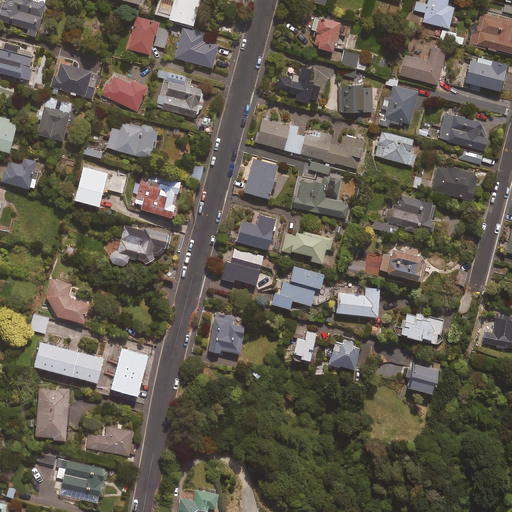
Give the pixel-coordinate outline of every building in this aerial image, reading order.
[(0,0),(0,18),(29,26),(27,32),(36,34),(44,7),(46,6),(50,3),(50,0),(0,0)] [(199,0),(173,0),(169,17),(194,24),(199,0)] [(446,0),(426,0),(426,3),(415,0),(413,9),(424,12),(422,21),(447,27),(452,6),(445,4),(446,0)] [(511,5),(505,4),(503,11),(511,13),(511,5)] [(511,33),(511,20),(479,13),(475,29),(472,28),(469,42),(511,52),(511,35),(511,33)] [(159,21),(136,15),(128,47),(150,53),(152,44),(164,47),(169,30),(158,27),(159,21)] [(317,16),(311,42),(315,43),(315,46),(329,50),(337,21),(317,16)] [(206,32),(183,26),(175,56),(213,66),(219,43),(204,39),(206,32)] [(461,44),(463,38),(455,36),(456,33),(442,29),(439,39),(461,44)] [(3,49),(0,47),(0,78),(0,79),(3,71),(29,79),(33,67),(29,66),(34,50),(5,41),(3,49)] [(445,50),(431,46),(427,60),(403,54),(398,74),(436,84),(445,50)] [(368,55),(343,48),(339,63),(364,70),(368,55)] [(498,90),(505,63),(476,56),(476,59),(468,57),(461,87),(478,91),(480,85),(498,90)] [(70,90),(70,92),(76,93),(77,92),(85,94),(92,69),(60,60),(56,75),(54,74),(51,85),(70,90)] [(310,68),(299,66),(296,80),(279,76),(275,89),(294,93),(293,98),(306,101),(306,98),(315,100),(320,82),(307,79),(310,68)] [(203,92),(204,87),(190,83),(192,76),(160,68),(158,77),(164,79),(157,107),(197,116),(198,112),(201,107),(203,102),(203,92)] [(130,81),(114,73),(110,82),(107,81),(102,94),(137,110),(149,84),(132,76),(130,81)] [(0,101),(6,102),(9,95),(12,96),(15,89),(0,82),(0,101)] [(371,85),(338,85),(338,111),(371,111),(371,85)] [(416,91),(392,85),(388,100),(383,99),(377,123),(387,126),(389,121),(399,124),(400,121),(408,123),(416,91)] [(72,102),(47,96),(38,132),(63,138),(72,102)] [(482,149),(485,137),(476,120),(444,112),(438,138),(482,149)] [(299,153),(303,133),(296,132),(298,127),(269,120),(270,115),(262,113),(255,142),(299,153)] [(212,116),(203,114),(201,123),(210,125),(212,116)] [(0,147),(10,150),(17,122),(10,121),(10,118),(0,115),(0,147)] [(107,146),(150,157),(154,140),(156,141),(159,129),(122,120),(120,129),(112,127),(107,146)] [(429,130),(420,127),(417,135),(427,137),(429,130)] [(411,139),(379,130),(377,141),(375,141),(372,154),(411,165),(414,152),(408,151),(411,139)] [(303,133),(299,153),(324,159),(329,142),(331,134),(320,131),(319,137),(303,133)] [(329,142),(324,159),(356,167),(363,140),(344,135),(342,145),(329,142)] [(102,151),(86,147),(84,154),(101,157),(102,151)] [(481,155),(462,150),(460,159),(479,163),(481,155)] [(36,160),(24,157),(22,164),(9,161),(0,177),(0,179),(34,187),(36,177),(32,176),(36,160)] [(276,164),(252,157),(242,191),(267,198),(276,164)] [(330,166),(309,160),(307,168),(327,174),(330,166)] [(205,166),(194,163),(188,182),(199,185),(205,166)] [(475,178),(471,170),(455,166),(454,169),(436,165),(430,189),(469,199),(475,178)] [(108,173),(83,166),(75,197),(99,204),(108,173)] [(141,208),(172,215),(173,213),(176,214),(178,206),(175,205),(180,180),(142,172),(138,189),(135,188),(132,201),(142,204),(141,208)] [(323,182),(299,177),(293,207),(345,217),(347,203),(324,198),(325,193),(337,196),(340,180),(324,177),(323,182)] [(394,222),(394,224),(403,226),(403,228),(430,234),(433,221),(431,220),(434,204),(431,203),(431,201),(400,195),(397,208),(387,206),(384,220),(394,222)] [(274,217),(258,213),(255,224),(239,220),(234,240),(266,249),(274,217)] [(143,258),(145,261),(155,257),(154,254),(158,254),(161,252),(164,249),(165,246),(169,247),(172,234),(124,223),(117,250),(115,249),(112,251),(110,255),(111,258),(113,260),(123,263),(128,260),(129,254),(143,258)] [(29,230),(18,228),(17,234),(27,236),(29,230)] [(329,249),(332,238),(303,231),(302,233),(294,231),(293,235),(285,233),(280,250),(289,252),(290,250),(310,255),(309,260),(320,263),(324,248),(329,249)] [(423,263),(417,255),(390,248),(388,254),(382,252),(378,270),(418,279),(423,263)] [(261,256),(233,249),(230,261),(224,260),(219,278),(232,281),(233,278),(254,284),(261,256)] [(293,266),(288,280),(319,288),(323,274),(293,266)] [(71,283),(51,278),(47,296),(58,314),(84,321),(89,300),(68,294),(71,283)] [(310,305),(314,289),(281,281),(277,293),(273,292),(270,303),(288,308),(290,300),(310,305)] [(375,316),(378,288),(364,287),(363,294),(337,292),(335,312),(375,316)] [(233,316),(214,312),(207,350),(219,352),(219,349),(237,353),(242,325),(231,323),(233,316)] [(439,332),(442,320),(414,312),(413,316),(404,313),(398,333),(436,343),(443,339),(439,332)] [(49,317),(33,313),(29,329),(45,333),(49,317)] [(511,348),(511,319),(510,319),(511,318),(495,315),(494,323),(486,321),(482,342),(511,348)] [(315,333),(306,330),(304,340),(295,337),(290,355),(308,360),(315,333)] [(104,356),(41,339),(34,364),(97,380),(104,356)] [(340,344),(336,343),(334,348),(332,347),(328,361),(352,368),(359,347),(353,345),(354,342),(341,339),(340,344)] [(148,356),(121,349),(111,389),(137,396),(148,356)] [(435,369),(411,362),(404,385),(429,392),(435,369)] [(71,403),(69,402),(70,389),(55,387),(55,389),(38,387),(34,434),(54,435),(54,437),(66,438),(67,424),(69,424),(71,403)] [(133,429),(107,425),(105,436),(89,433),(87,447),(129,454),(133,429)] [(56,453),(40,450),(38,461),(54,464),(56,453)] [(107,467),(61,456),(57,476),(63,478),(60,493),(99,502),(107,467)] [(218,492),(196,488),(194,500),(181,498),(178,511),(207,511),(209,505),(216,507),(218,492)]
